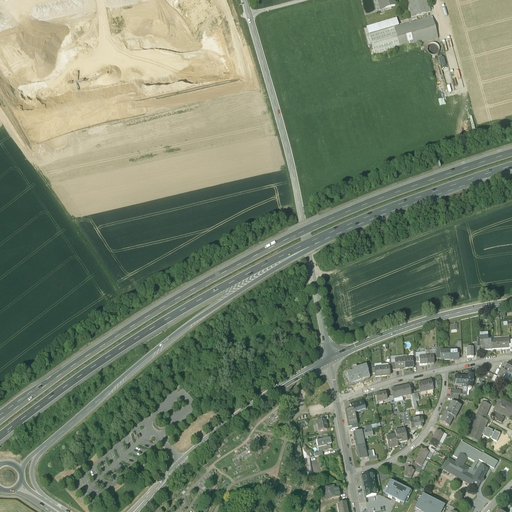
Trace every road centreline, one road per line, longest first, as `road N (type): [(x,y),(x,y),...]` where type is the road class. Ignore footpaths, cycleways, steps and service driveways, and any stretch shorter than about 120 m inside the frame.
road 1 (motorway): [(511,155),(417,186),(191,288),(0,419)]
road 2 (secondary): [(329,359),(291,163),(244,0)]
road 3 (motorway): [(0,438),(119,348),(299,249)]
road 4 (motorway): [(44,447),(160,348),(299,249)]
road 5 (secondary): [(329,359),(222,427),(138,511)]
road 6 (motorway): [(299,249),(511,167)]
road 7 (track): [(125,298),(0,115)]
road 8 (track): [(312,275),(511,201)]
road 9 (secondary): [(511,302),(449,314),(329,359)]
road 10 (residential): [(351,472),(386,463),(421,438),(440,399),(443,370)]
